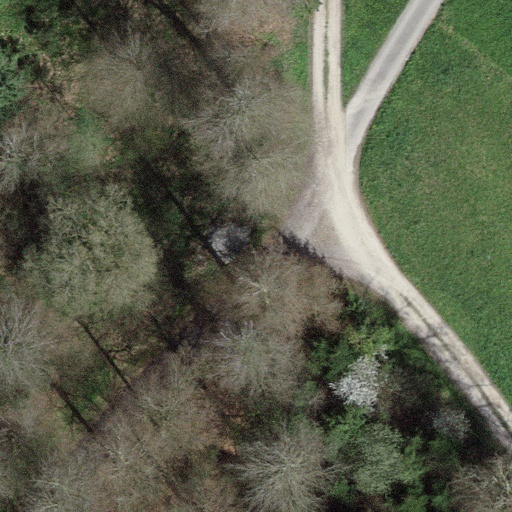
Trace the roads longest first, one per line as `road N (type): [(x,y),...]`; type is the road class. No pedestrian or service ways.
road 1 (track): [(33,511),(139,370),(335,170)]
road 2 (track): [(511,438),(482,381),(390,291),(335,170)]
road 3 (track): [(335,170),(362,101),(426,0)]
road 4 (track): [(327,0),(335,170)]
